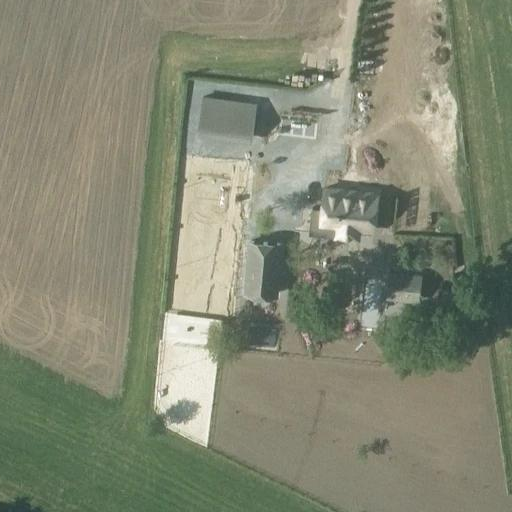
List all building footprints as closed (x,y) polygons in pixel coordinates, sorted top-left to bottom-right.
[(235,102),(203,97),(199,130),(231,134),(235,102)] [(278,170),(296,169),(294,141),(276,142),(278,170)] [(374,230),(377,194),(324,189),(322,209),(312,208),(311,224),(336,226),(335,236),(357,238),(358,228),(374,230)] [(245,292),(276,295),(280,244),(250,242),(245,292)] [(422,276),(390,273),(387,294),(419,297),(422,276)]
